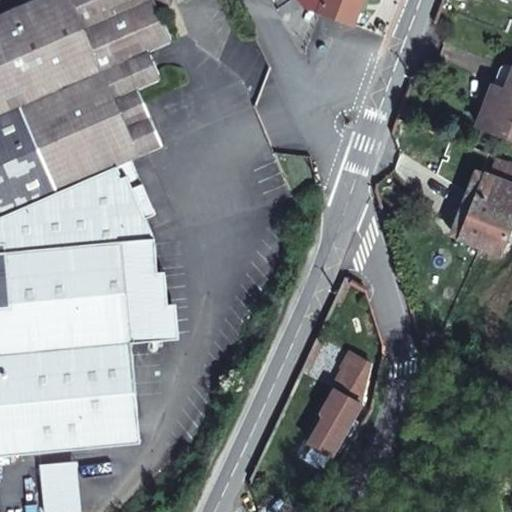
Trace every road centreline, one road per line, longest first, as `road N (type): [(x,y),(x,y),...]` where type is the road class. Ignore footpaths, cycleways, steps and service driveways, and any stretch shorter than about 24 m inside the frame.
road 1 (tertiary): [(344,214),(214,511)]
road 2 (unclassified): [(344,214),(364,229),(393,308),(399,358),(390,412),(347,511)]
road 3 (unclassified): [(370,141),(344,123),(247,0)]
road 4 (tertiary): [(423,0),(370,141)]
